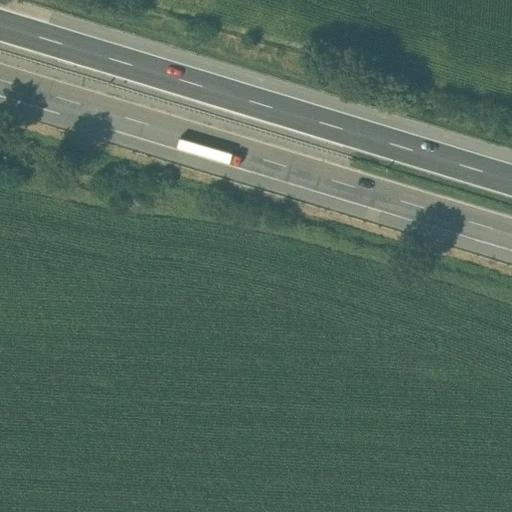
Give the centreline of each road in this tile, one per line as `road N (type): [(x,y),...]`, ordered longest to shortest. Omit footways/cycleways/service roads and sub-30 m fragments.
road 1 (motorway): [(511,190),(0,37)]
road 2 (motorway): [(0,91),(511,241)]
